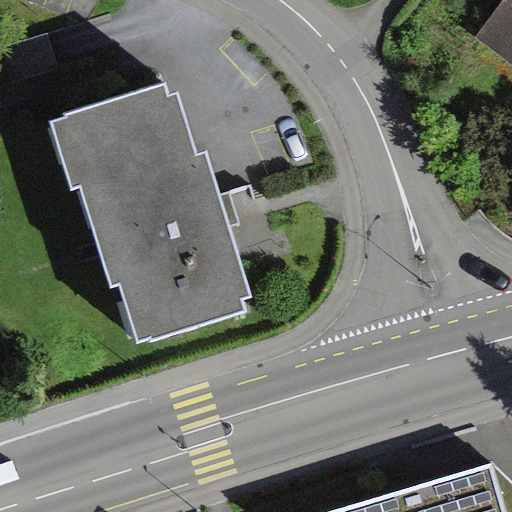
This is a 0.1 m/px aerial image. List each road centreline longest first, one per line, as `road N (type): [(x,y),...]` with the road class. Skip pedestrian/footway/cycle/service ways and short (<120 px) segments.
road 1 (primary): [(0,500),(451,365)]
road 2 (residential): [(451,365),(403,184),(371,101),(327,38),(276,0)]
